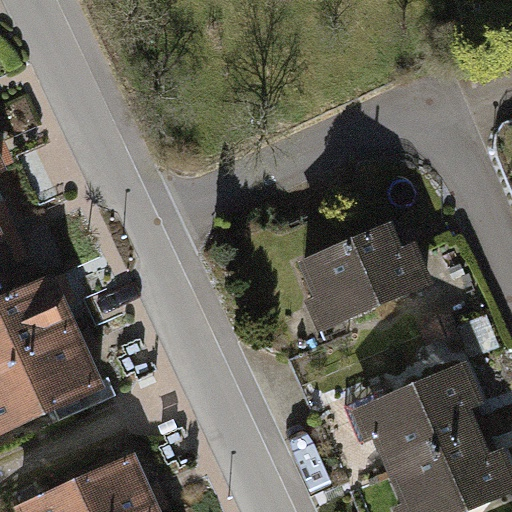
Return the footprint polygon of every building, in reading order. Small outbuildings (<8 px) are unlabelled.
[(387,228),(305,263),(321,301),(333,295),(344,320),(427,285),(411,248),(398,254),(387,228)] [(0,242),(0,302),(22,292),(0,242)] [(22,292),(0,302),(0,367),(75,334),(50,280),(22,292)] [(75,334),(0,367),(0,434),(100,389),(75,334)] [(465,411),(479,405),(462,367),(379,402),(375,393),(345,406),(361,443),(379,436),(393,469),(475,435),(465,411)] [(475,435),(393,469),(409,505),(421,500),(425,511),(462,511),(511,491),(511,483),(499,453),(485,459),(475,435)] [(155,511),(131,459),(20,509),(22,511),(155,511)]
